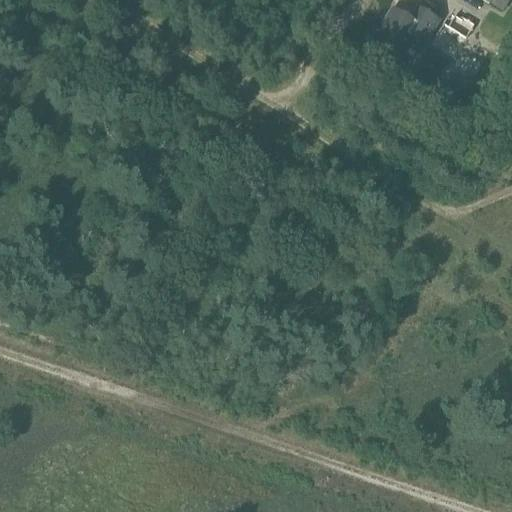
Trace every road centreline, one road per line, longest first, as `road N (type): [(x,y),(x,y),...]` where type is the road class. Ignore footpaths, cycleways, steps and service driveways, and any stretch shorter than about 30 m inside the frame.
road 1 (track): [(479,511),(0,351)]
road 2 (track): [(454,220),(106,0)]
road 3 (track): [(511,191),(454,220),(511,255)]
